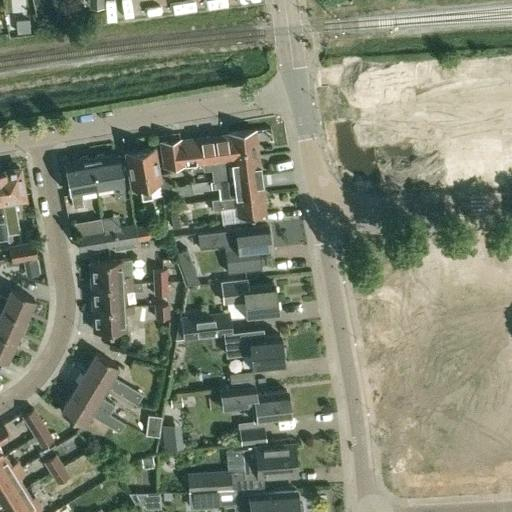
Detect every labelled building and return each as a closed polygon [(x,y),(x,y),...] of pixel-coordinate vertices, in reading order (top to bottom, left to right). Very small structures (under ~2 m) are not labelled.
[(393,64),(363,66),(366,125),(397,123),(393,64)] [(478,127),(367,133),(369,181),(385,180),(385,173),(397,172),(397,179),(413,178),(413,171),(439,170),(440,177),(468,175),(468,168),(480,167),(480,169),(501,168),(501,166),(511,165),(511,124),(498,126),(498,119),(477,120),(478,127)] [(201,160),(201,161),(258,154),(255,129),(227,132),(227,134),(197,137),(197,139),(180,141),(179,137),(161,139),(164,164),(201,160)] [(148,182),(159,180),(159,176),(158,173),(153,147),(124,152),(130,185),(139,184),(141,197),(150,195),(148,182)] [(91,158),(96,188),(112,185),(115,199),(124,198),(122,184),(117,153),(91,158)] [(210,168),(211,180),(260,174),(258,154),(201,161),(202,169),(210,168)] [(79,157),(78,160),(64,162),(69,193),(70,193),(72,207),(82,205),(79,191),(96,188),(91,158),(88,158),(87,156),(79,157)] [(0,196),(4,219),(6,233),(19,231),(13,198),(24,197),(19,167),(0,170),(0,196)] [(218,186),(219,198),(262,193),(260,174),(211,180),(209,180),(210,187),(218,186)] [(211,199),(212,208),(212,209),(236,206),(237,215),(264,212),(262,193),(219,198),(211,199)] [(180,225),(178,209),(170,210),(172,226),(180,225)] [(134,222),(132,222),(135,240),(137,248),(140,247),(139,240),(166,234),(165,222),(158,223),(158,221),(134,225),(134,222)] [(135,240),(132,222),(103,227),(106,246),(135,240)] [(268,248),(266,223),(195,231),(197,248),(224,245),(227,272),(236,271),(261,268),(259,249),(268,248)] [(75,232),(76,236),(78,250),(106,246),(103,227),(75,232)] [(34,256),(32,240),(8,244),(10,255),(11,260),(34,256)] [(0,256),(0,307),(1,308),(23,318),(33,297),(10,287),(6,297),(0,293),(0,257),(0,256)] [(91,283),(130,281),(129,275),(130,275),(130,258),(120,258),(90,259),(91,283)] [(192,263),(182,267),(187,282),(199,281),(192,263)] [(387,291),(444,288),(443,274),(403,276),(403,266),(386,267),(387,291)] [(166,267),(151,267),(152,276),(166,276),(166,267)] [(179,275),(152,277),(153,293),(178,292),(179,275)] [(273,281),(246,284),(245,276),(225,278),(227,300),(243,298),(245,313),(276,310),(273,281)] [(122,304),(121,288),(130,288),(130,289),(141,288),(140,281),(130,281),(91,283),(92,306),(131,304),(122,304)] [(470,331),(413,334),(414,355),(457,353),(457,360),(473,359),(473,369),(493,368),(489,281),(468,282),(470,331)] [(154,303),(154,317),(168,317),(168,302),(154,303)] [(131,304),(92,306),(93,330),(123,328),(122,311),(131,311),(131,304)] [(0,332),(14,339),(23,318),(1,308),(0,309),(0,332)] [(182,315),(182,316),(178,317),(174,336),(184,335),(228,330),(226,314),(215,315),(214,311),(182,315)] [(14,339),(0,332),(0,357),(4,360),(14,339)] [(251,365),(282,361),(279,333),(248,336),(224,339),(226,352),(250,349),(251,365)] [(136,402),(141,393),(110,374),(117,364),(95,351),(83,371),(122,394),(136,402)] [(399,359),(399,384),(435,385),(436,359),(399,359)] [(254,384),(252,369),(228,372),(230,387),(254,384)] [(72,390),(124,421),(108,412),(113,403),(98,394),(104,384),(122,394),(83,371),(72,390)] [(255,407),(257,419),(288,415),(285,389),(254,392),(253,385),(219,389),(221,410),(255,407)] [(475,388),(475,405),(489,405),(489,388),(475,388)] [(105,422),(119,430),(124,421),(72,390),(60,410),(81,423),(87,412),(105,422)] [(511,450),(511,417),(452,421),(450,393),(408,396),(411,455),(511,450)] [(33,435),(46,427),(34,406),(20,414),(33,435)] [(155,435),(158,415),(147,414),(144,433),(155,435)] [(0,453),(2,452),(0,448),(0,438),(9,433),(4,424),(0,426),(0,453)] [(263,425),(239,428),(240,442),(264,440),(263,425)] [(46,427),(33,435),(40,445),(53,437),(46,427)] [(243,475),(257,474),(295,471),(292,442),(241,446),(243,475)] [(0,476),(19,466),(16,460),(8,465),(2,454),(3,453),(2,452),(0,453),(0,476)] [(63,464),(55,453),(43,460),(50,472),(63,464)] [(63,464),(50,472),(56,482),(69,474),(63,464)] [(0,500),(22,487),(15,476),(23,472),(19,466),(0,476),(0,500)] [(257,474),(243,475),(243,469),(225,470),(187,473),(189,490),(217,488),(217,487),(231,487),(248,485),(262,485),(261,474),(257,474)] [(22,487),(0,500),(0,510),(1,511),(31,511),(40,507),(33,496),(29,498),(22,487)] [(232,502),(231,487),(217,487),(217,488),(218,503),(232,502)] [(244,492),(244,511),(302,511),(302,502),(297,502),(296,488),(244,492)] [(158,492),(146,492),(146,490),(128,490),(138,504),(143,501),(146,505),(154,504),(158,499),(158,492)]
